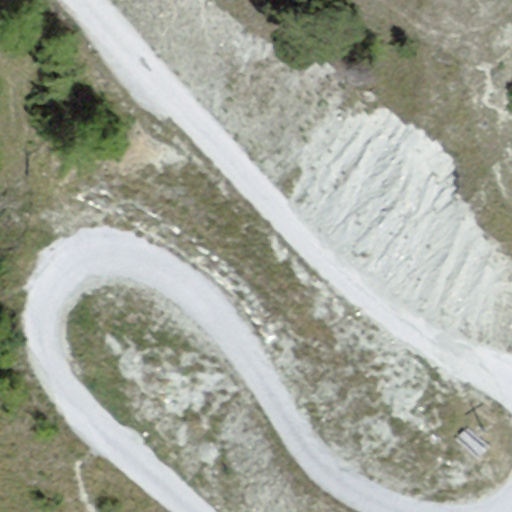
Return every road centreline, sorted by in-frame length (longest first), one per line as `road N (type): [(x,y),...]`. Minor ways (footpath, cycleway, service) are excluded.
road 1 (track): [(398,511),(319,464),(227,328),(191,292),(123,255),(72,262),(41,310),(48,361),(96,428)]
road 2 (track): [(85,0),(326,263),(409,328),(511,381)]
road 3 (track): [(96,428),(195,511)]
